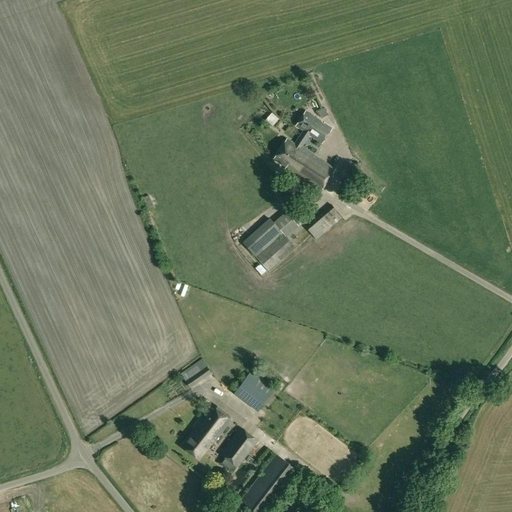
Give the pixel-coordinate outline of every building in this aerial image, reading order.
[(317,111),(321,118),(328,115),(324,108),(317,111)] [(335,169),(302,146),(309,134),(321,143),(331,127),(306,110),(295,125),(303,131),(294,144),(287,138),(273,158),(285,167),(285,168),(320,192),(335,169)] [(265,120),(272,126),(279,119),(272,112),(265,120)] [(331,165),(335,159),(330,155),(326,161),(331,165)] [(361,190),(356,202),(374,209),(379,197),(361,190)] [(291,225),(295,222),(299,226),(310,217),(297,204),(286,212),(288,214),(283,217),(291,225)] [(317,239),(342,217),(330,205),(305,225),(317,239)] [(241,241),(255,257),(283,232),(270,217),(241,241)] [(296,246),(283,232),(256,257),(269,271),(296,246)] [(281,274),(293,265),(290,260),(277,269),(281,274)] [(201,365),(185,371),(191,386),(213,377),(209,367),(202,370),(201,365)] [(252,369),(234,393),(258,412),(276,387),(252,369)] [(284,393),(267,423),(285,432),(309,388),(301,383),(293,398),(284,393)] [(213,444),(231,420),(211,405),(194,426),(196,428),(182,446),(199,459),(211,442),(213,444)] [(239,427),(219,453),(233,464),(238,468),(259,441),(239,427)] [(270,511),(300,473),(275,454),(240,500),(256,511),(270,511)]
